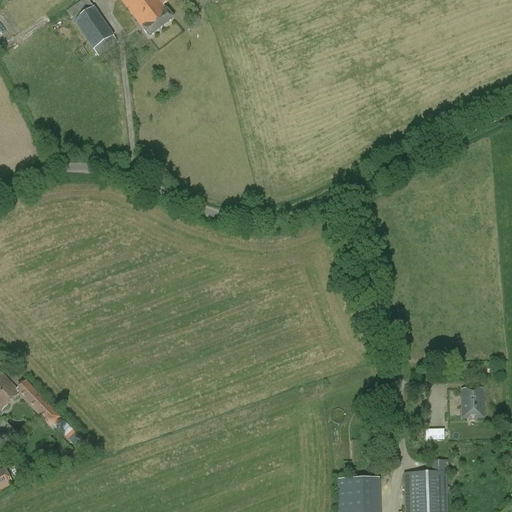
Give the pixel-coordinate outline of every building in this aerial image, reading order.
[(98,57),(117,44),(113,37),(114,36),(94,8),(93,8),(86,0),(83,0),(66,12),(73,22),(92,51),(93,51),(98,57)] [(120,0),(149,38),(173,19),(166,11),(165,12),(161,7),(169,0),(120,0)] [(0,408),(2,410),(18,395),(20,394),(17,391),(0,373),(0,408)] [(26,382),(17,391),(20,394),(18,395),(30,406),(33,404),(53,425),(60,418),(26,382)] [(483,391),(462,391),(462,419),(483,419),(483,391)] [(444,440),(444,430),(425,429),(425,440),(444,440)] [(350,441),(350,461),(361,461),(361,441),(350,441)] [(431,462),(431,473),(403,474),(404,511),(448,511),(447,473),(445,473),(445,469),(448,469),(448,462),(431,462)] [(4,469),(0,470),(0,488),(11,482),(4,469)] [(337,481),(338,511),(379,511),(379,479),(337,481)]
